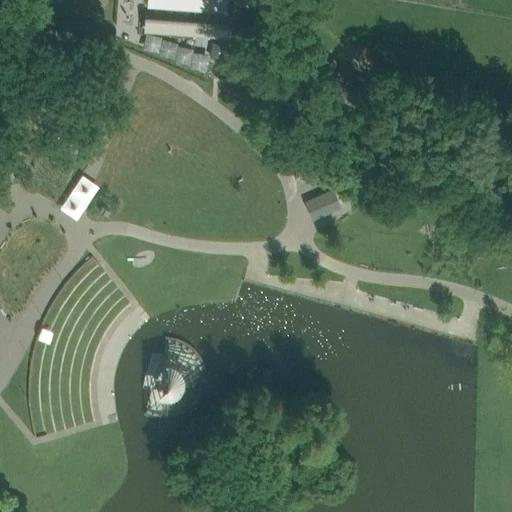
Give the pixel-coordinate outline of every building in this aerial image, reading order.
[(121,0),(122,22),(138,22),(137,0),(121,0)] [(147,0),(147,7),(225,11),(226,0),(147,0)] [(181,44),(176,56),(192,62),(196,50),(181,44)] [(319,79),(308,96),(345,120),(357,102),(367,108),(373,98),(326,68),(319,79)] [(0,186),(18,139),(12,136),(11,137),(0,133),(0,186)] [(294,150),(291,160),(306,166),(310,155),(294,150)] [(313,218),(341,206),(334,189),(305,202),(313,218)] [(173,342),(168,341),(163,341),(163,342),(168,342),(147,410),(151,412),(156,414),(162,415),(167,415),(173,415),(178,413),(183,411),(187,408),(191,405),(195,401),(198,396),(200,392),(202,386),(203,381),(203,376),(202,370),(201,365),(198,360),(195,356),(192,352),(188,348),(183,345),(178,343),(173,342)]
